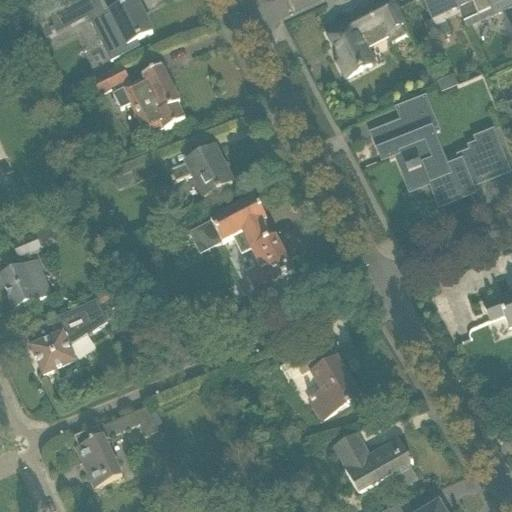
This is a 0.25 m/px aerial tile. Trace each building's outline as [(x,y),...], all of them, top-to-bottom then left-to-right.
[(152,34),(136,4),(136,3),(113,14),(105,0),(91,0),(61,12),(70,29),(88,20),(111,64),(139,49),(137,44),(153,35),(152,34)] [(446,25),(461,18),(452,0),(421,0),(440,41),(451,36),(446,25)] [(511,2),(511,0),(452,0),(461,18),(467,32),(502,16),(511,38),(511,2)] [(372,67),(364,53),(369,51),(362,38),(384,26),(389,36),(405,28),(400,19),(391,1),(378,8),(378,7),(347,23),(348,25),(327,35),(342,64),(339,66),(346,80),(346,81),(372,67)] [(49,25),(40,30),(46,42),(56,37),(49,25)] [(122,70),(103,79),(92,84),(99,99),(110,94),(129,84),(122,70)] [(164,133),(165,134),(185,124),(177,109),(180,108),(161,71),(143,80),(144,81),(114,97),(121,113),(136,105),(145,123),(140,125),(148,141),(164,133)] [(417,75),(414,80),(416,86),(421,88),(426,87),(429,82),(427,76),(422,73),(417,75)] [(454,78),(438,85),(442,95),(458,89),(454,78)] [(23,83),(14,87),(18,96),(21,96),(28,93),(23,83)] [(444,173),(428,134),(436,131),(425,102),(399,112),(368,125),(380,155),(385,153),(389,162),(397,159),(404,178),(422,171),(438,210),(456,203),(454,200),(470,194),(467,188),(483,182),(475,162),(498,153),(491,136),(475,142),(478,148),(470,151),(472,156),(464,159),(466,164),(444,173)] [(205,202),(206,201),(217,195),(218,197),(222,195),(221,193),(233,187),(232,186),(215,154),(215,153),(187,167),(188,168),(170,174),(176,186),(193,180),(205,202)] [(161,162),(132,173),(137,187),(166,176),(161,162)] [(262,197),(244,207),(188,237),(199,258),(243,235),(252,253),(261,271),(247,279),(256,297),(295,277),(276,240),(271,243),(261,224),(253,229),(242,209),(263,199),(262,197)] [(42,252),(42,250),(56,245),(50,231),(36,237),(13,246),(20,261),(23,270),(1,279),(15,313),(39,303),(30,283),(40,279),(35,267),(34,267),(30,257),(42,252)] [(98,302),(74,313),(55,321),(62,337),(31,350),(44,380),(57,374),(60,382),(77,370),(75,366),(76,366),(70,351),(108,326),(99,307),(122,297),(120,292),(98,302)] [(511,296),(497,302),(497,303),(483,308),(490,325),(504,319),(509,331),(511,329),(511,296)] [(194,343),(187,324),(185,321),(163,330),(172,352),(194,343)] [(309,371),(323,394),(308,403),(321,425),(337,416),(360,401),(336,363),(324,370),(321,364),(313,350),(294,362),(302,376),(309,371)] [(158,435),(155,429),(147,410),(75,440),(79,451),(76,452),(95,493),(122,480),(105,443),(139,428),(145,441),(158,435)] [(359,497),(394,477),(402,491),(417,483),(409,468),(411,467),(411,468),(413,467),(399,443),(369,460),(357,437),(334,450),(347,473),(346,474),(359,497)] [(279,464),(272,468),(278,478),(284,475),(279,464)]
